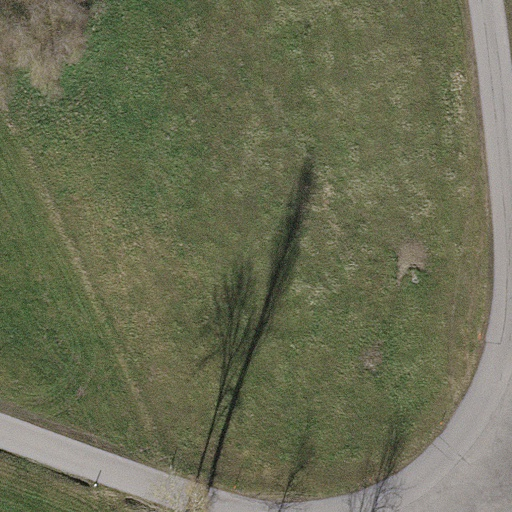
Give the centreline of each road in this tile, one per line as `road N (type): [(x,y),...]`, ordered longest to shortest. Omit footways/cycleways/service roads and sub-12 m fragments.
road 1 (unclassified): [(511,307),(489,0)]
road 2 (unclassified): [(0,429),(246,511)]
road 3 (unclassified): [(426,511),(444,508),(483,453),(511,361)]
